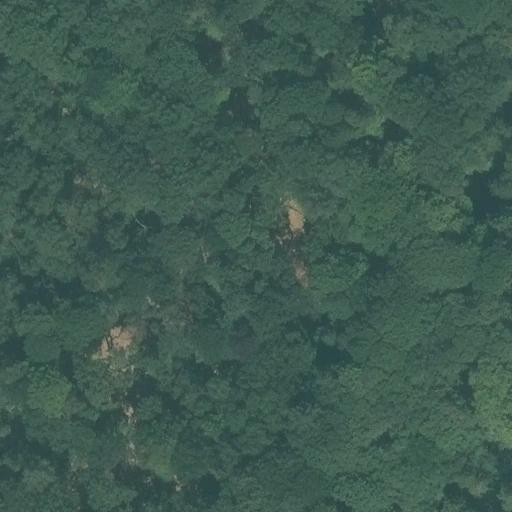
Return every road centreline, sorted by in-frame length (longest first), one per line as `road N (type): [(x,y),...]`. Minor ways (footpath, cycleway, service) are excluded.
road 1 (track): [(288,511),(438,243),(468,138),(511,49)]
road 2 (track): [(438,243),(0,10)]
road 3 (track): [(149,86),(0,337)]
